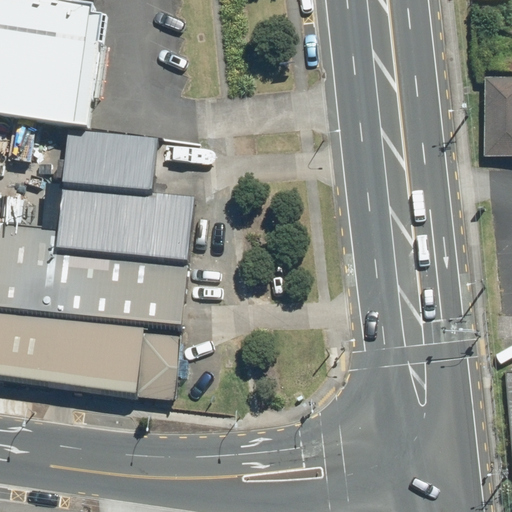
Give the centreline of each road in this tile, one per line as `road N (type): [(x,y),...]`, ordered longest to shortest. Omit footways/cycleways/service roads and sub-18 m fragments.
road 1 (secondary): [(417,357),(373,0)]
road 2 (secondary): [(412,487),(338,502),(245,500),(205,477)]
road 3 (secondary): [(0,455),(120,474),(205,477)]
road 4 (secondary): [(205,477),(245,453),(400,431)]
